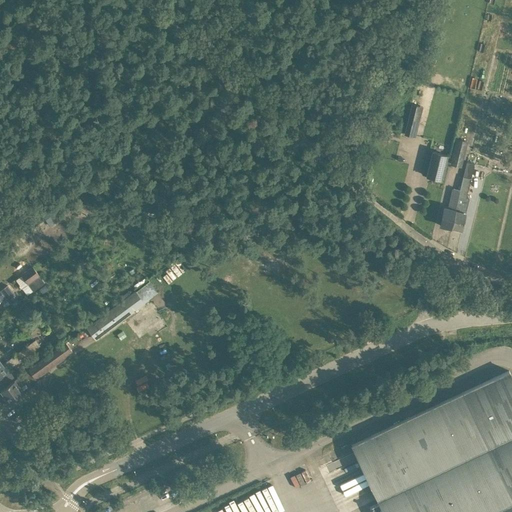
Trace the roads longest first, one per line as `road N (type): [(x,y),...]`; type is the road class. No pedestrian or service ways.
road 1 (unclassified): [(63,511),(83,485),(375,350),(457,321),(499,316)]
road 2 (unclassified): [(145,0),(357,191),(447,258)]
road 3 (track): [(511,286),(447,258),(417,332)]
